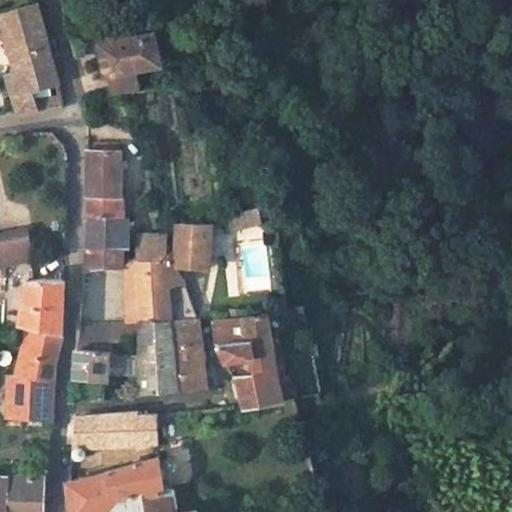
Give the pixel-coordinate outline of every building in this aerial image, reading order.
[(96,0),(89,0),(59,4),(66,30),(97,25),(101,24),(96,0)] [(50,63),(33,3),(0,12),(0,32),(11,72),(2,75),(14,113),(60,108),(57,97),(32,100),(28,91),(55,86),(51,68),(50,63)] [(138,18),(122,21),(124,36),(140,34),(138,18)] [(95,45),(99,78),(103,77),(106,98),(131,93),(129,74),(155,70),(151,39),(125,42),(124,36),(122,21),(101,24),(97,25),(99,45),(95,45)] [(120,204),(120,150),(88,150),(86,241),(83,273),(98,271),(117,272),(120,270),(121,223),(120,204)] [(258,209),(227,213),(229,228),(260,224),(258,209)] [(159,270),(120,275),(128,328),(166,324),(171,323),(167,289),(184,283),(174,269),(206,267),(208,224),(173,224),(172,257),(159,270)] [(0,266),(22,262),(31,261),(25,230),(0,234),(0,266)] [(158,235),(135,234),(135,263),(156,263),(160,256),(158,235)] [(0,266),(0,273),(2,280),(25,280),(22,262),(0,266)] [(59,280),(25,280),(19,325),(23,326),(59,336),(62,280),(59,280)] [(224,364),(251,360),(253,379),(276,377),(265,313),(264,311),(242,316),(246,339),(216,346),(224,364)] [(242,316),(210,319),(211,321),(215,346),(246,339),(242,316)] [(198,323),(198,320),(171,323),(166,324),(175,392),(205,388),(198,323)] [(137,376),(140,395),(175,392),(166,324),(128,328),(136,360),(137,376)] [(21,377),(7,375),(5,394),(52,395),(53,367),(59,336),(23,326),(21,335),(28,341),(21,377)] [(75,381),(105,384),(106,372),(118,373),(120,371),(132,373),(134,359),(76,349),(75,381)] [(235,371),(232,370),(228,371),(234,380),(242,380),(238,372),(235,371)] [(281,402),(276,377),(253,379),(242,380),(234,380),(242,408),(244,413),(281,404),(281,402)] [(300,425),(327,418),(321,396),(320,393),(294,400),(300,425)] [(5,394),(4,419),(51,422),(52,395),(5,394)] [(137,450),(157,445),(156,415),(138,417),(137,414),(76,419),(71,462),(79,460),(85,456),(84,449),(136,448),(137,450)] [(197,511),(190,511),(176,511),(173,492),(172,490),(169,488),(167,488),(163,489),(159,460),(107,473),(108,477),(68,485),(65,485),(68,511),(197,511)] [(0,511),(42,511),(44,478),(0,476),(0,511)]
